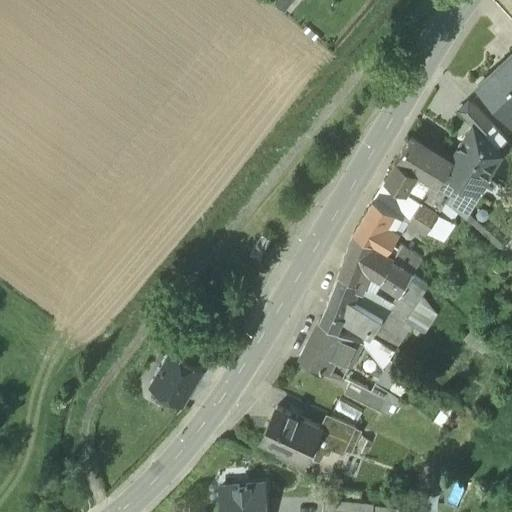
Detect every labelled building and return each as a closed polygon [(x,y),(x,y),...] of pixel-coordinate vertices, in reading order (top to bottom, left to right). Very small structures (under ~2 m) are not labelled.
[(511,54),(475,88),(511,127),(511,125),(511,54)] [(469,103),(458,113),(473,129),(474,129),(480,136),(489,124),(469,103)] [(473,129),(459,151),(457,151),(452,159),(453,160),(451,163),(446,172),(472,188),(480,193),(500,157),(480,136),(474,129),(473,129)] [(438,155),(410,136),(396,159),(417,172),(417,173),(424,178),(438,155)] [(451,163),(438,155),(424,178),(431,182),(437,186),(446,172),(451,163)] [(417,172),(396,159),(384,180),(404,193),(405,192),(417,173),(417,172)] [(472,188),(446,172),(437,186),(450,194),(446,202),(465,218),(480,193),(472,188)] [(424,178),(417,173),(405,192),(420,200),(421,198),(431,182),(424,178)] [(404,193),(384,180),(372,199),(388,209),(389,208),(394,211),(407,220),(414,210),(421,201),(420,200),(405,192),(404,193)] [(437,186),(431,182),(421,198),(440,210),(442,206),(450,194),(437,186)] [(440,210),(421,198),(420,200),(421,201),(414,210),(431,223),(438,212),(439,211),(440,210)] [(372,199),(354,232),(373,243),(372,244),(386,254),(391,246),(398,233),(385,225),(394,211),(389,208),(388,209),(372,199)] [(431,223),(414,210),(407,220),(440,240),(445,231),(431,223)] [(402,230),(407,220),(394,211),(385,225),(398,233),(391,246),(397,250),(400,246),(403,247),(410,235),(402,230)] [(438,212),(431,223),(445,231),(452,223),(438,212)] [(373,243),(354,232),(338,272),(357,284),(362,269),(381,280),(394,259),(393,258),(386,254),(372,244),(373,243)] [(397,250),(391,246),(386,254),(393,258),(397,250)] [(403,247),(400,246),(397,250),(393,258),(394,259),(413,271),(421,259),(403,247)] [(413,271),(394,259),(381,280),(399,291),(413,271)] [(374,292),(381,280),(362,269),(357,284),(351,299),(365,308),(382,319),(388,309),(411,325),(425,336),(441,315),(423,302),(432,287),(413,271),(399,291),(392,303),(374,292)] [(357,284),(338,272),(326,307),(320,320),(338,329),(343,318),(355,325),(365,308),(351,299),(357,284)] [(382,319),(365,308),(355,325),(371,336),(382,319)] [(411,325),(388,309),(382,319),(371,336),(382,343),(394,351),(411,325)] [(362,342),(383,370),(388,360),(379,346),(382,343),(371,336),(355,325),(343,318),(338,329),(362,342)] [(320,320),(300,357),(342,379),(362,342),(338,329),(320,320)] [(477,327),(466,340),(486,357),(496,343),(477,327)] [(394,351),(382,343),(379,346),(388,360),(394,351)] [(203,374),(175,357),(165,374),(161,372),(153,385),(153,386),(154,386),(165,393),(162,399),(170,403),(173,398),(184,405),(203,374)] [(401,369),(388,360),(383,370),(376,384),(388,392),(401,369)] [(153,385),(146,380),(139,391),(147,396),(154,386),(153,386),(153,385)] [(350,382),(344,395),(379,412),(385,399),(372,393),(350,382)] [(388,392),(376,384),(372,393),(385,399),(379,412),(388,417),(400,400),(388,392)] [(320,428),(277,408),(260,442),(304,463),(307,456),(320,428)] [(354,427),(331,416),(324,430),(348,441),(354,427)] [(324,430),(320,428),(307,456),(318,462),(323,453),(328,455),(331,450),(341,455),(348,441),(324,430)] [(364,439),(358,454),(370,459),(377,444),(364,439)] [(265,511),(264,485),(220,489),(221,511),(265,511)] [(323,501),(322,511),(400,511),(400,510),(323,501)]
